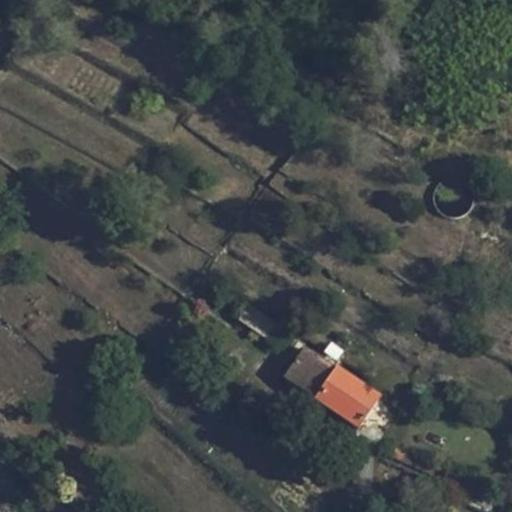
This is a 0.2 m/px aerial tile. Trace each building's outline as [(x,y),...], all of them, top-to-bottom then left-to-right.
[(249,307),(241,319),(278,345),(286,333),(249,307)] [(305,349),(284,380),(314,400),(358,430),(378,399),(335,370),(305,349)] [(414,457),(398,450),(394,457),(411,465),(414,457)] [(455,475),(414,457),(411,465),(451,483),(455,475)] [(493,492),(455,475),(451,483),(490,500),(493,492)]
